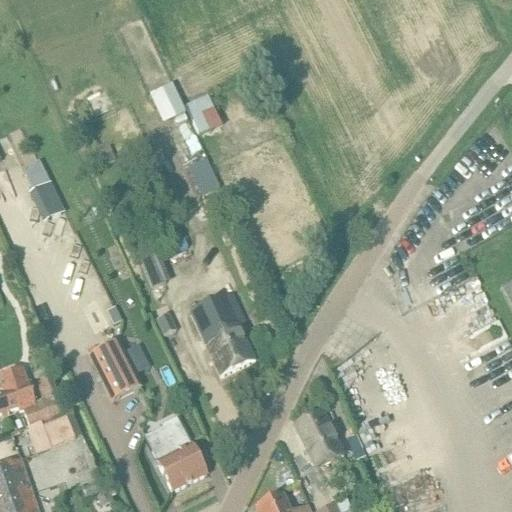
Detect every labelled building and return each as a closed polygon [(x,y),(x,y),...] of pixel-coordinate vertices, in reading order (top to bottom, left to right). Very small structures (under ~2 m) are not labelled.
[(192,66),(181,71),(189,89),(200,84),(192,66)] [(222,130),(211,108),(207,98),(184,109),(200,141),(222,130)] [(102,168),(115,162),(108,147),(97,153),(102,168)] [(63,149),(46,155),(54,176),(71,169),(63,149)] [(203,201),(223,194),(211,160),(191,167),(203,201)] [(51,185),(29,196),(44,226),(66,215),(51,185)] [(152,292),(170,285),(157,253),(139,261),(152,292)] [(511,315),(511,285),(500,292),(511,315)] [(240,332),(247,329),(233,298),(191,318),(220,381),(255,364),(240,332)] [(155,323),(163,340),(177,333),(168,316),(155,323)] [(112,406),(141,391),(118,347),(97,358),(94,352),(86,356),(112,406)] [(67,415),(54,379),(34,388),(41,402),(34,406),(22,372),(0,379),(0,387),(3,396),(0,397),(0,418),(19,412),(20,415),(23,414),(29,430),(67,415)] [(317,471),(343,458),(331,434),(322,416),(297,430),(306,447),(317,471)] [(35,458),(74,441),(66,419),(42,429),(40,426),(25,432),(35,458)] [(23,421),(15,424),(18,432),(27,429),(23,421)] [(150,452),(172,496),(206,479),(177,422),(165,428),(172,441),(150,452)] [(38,511),(21,464),(0,470),(0,511),(38,511)] [(93,486),(82,491),(87,500),(97,495),(97,494),(93,486)] [(109,494),(97,499),(102,510),(113,505),(109,494)] [(308,511),(307,510),(301,511),(288,511),(282,499),(255,511),(308,511)]
